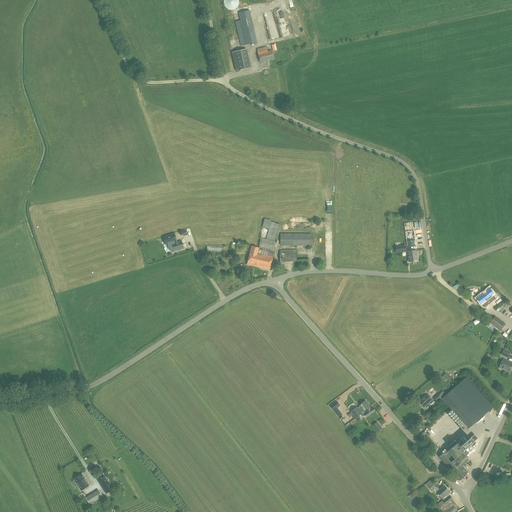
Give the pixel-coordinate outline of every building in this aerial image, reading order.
[(239,4),(239,2),(239,1),(239,0),(238,0),(224,0),(224,1),(224,2),(224,4),(224,5),(224,6),(225,7),(226,8),(227,9),(228,9),(229,10),(230,10),(231,10),(233,10),(234,10),(235,9),(236,9),(237,8),(238,7),(238,6),(239,5),(239,4)] [(254,31),(251,12),(239,15),(240,20),(235,21),(241,46),(257,43),(254,31)] [(282,32),(283,35),(286,34),(284,31),(287,29),(285,24),(278,28),(281,33),(282,32)] [(257,49),(260,63),(274,60),(272,50),(267,51),(266,47),(257,49)] [(235,55),(238,69),(250,67),(246,52),(235,55)] [(252,246),(247,264),(253,266),(253,265),(270,269),(273,257),(274,253),(270,252),(271,249),(274,250),(276,242),(275,241),(279,224),(271,222),(271,220),(265,219),(263,227),(269,228),(266,239),(261,238),(259,248),(252,246)] [(412,231),(405,232),(407,247),(416,246),(414,231),(412,231)] [(165,242),(165,244),(175,241),(177,240),(174,233),(163,237),(163,238),(164,240),(165,242)] [(280,246),(311,246),(311,234),(281,233),(280,246)] [(172,244),(175,251),(184,248),(181,241),(172,244)] [(298,255),(298,252),(297,249),(280,250),(280,262),(296,261),(297,255),(298,255)] [(407,251),(409,262),(418,261),(416,250),(407,251)] [(480,296),(485,302),(494,294),(489,288),(480,296)] [(495,317),(490,323),(500,330),(505,324),(495,317)] [(510,352),(504,349),(501,355),(507,358),(510,352)] [(499,367),(509,372),(511,366),(511,363),(503,359),(499,367)] [(452,377),(445,372),(443,376),(449,381),(452,377)] [(442,399),(468,429),(493,407),(467,377),(442,399)] [(426,388),(429,393),(434,390),(431,385),(426,388)] [(419,401),(424,407),(432,400),(427,394),(419,401)] [(330,406),(338,417),(342,414),(337,408),(340,406),(336,401),(330,406)] [(356,418),(361,415),(361,414),(360,413),(362,411),(363,411),(369,407),(365,401),(359,406),(360,407),(357,409),(356,407),(351,412),(356,418)] [(363,411),(362,411),(366,417),(375,411),(372,407),(371,409),(369,407),(363,411)] [(346,414),(339,417),(341,423),(348,420),(346,414)] [(372,426),(377,433),(382,429),(377,422),(372,426)] [(420,435),(433,450),(437,446),(425,431),(420,435)] [(439,457),(459,480),(467,474),(468,473),(465,469),(463,470),(460,467),(469,459),(467,457),(469,455),(466,451),(463,453),(462,452),(478,438),(474,434),(460,447),(455,441),(450,445),(452,448),(447,452),(446,451),(439,457)] [(74,479),(81,490),(89,486),(82,474),(74,479)] [(104,476),(97,480),(98,482),(106,494),(113,490),(104,476)] [(425,485),(431,492),(436,487),(430,480),(425,485)] [(442,499),(448,493),(450,492),(444,486),(436,492),(442,499)] [(99,491),(92,495),(96,500),(102,497),(99,491)] [(438,510),(435,511),(441,511),(443,511),(444,511),(453,511),(457,510),(454,506),(456,504),(450,495),(449,495),(448,493),(442,499),(443,500),(435,506),(438,510)] [(412,499),(410,495),(408,496),(413,504),(417,501),(415,498),(416,498),(415,497),(412,499)]
